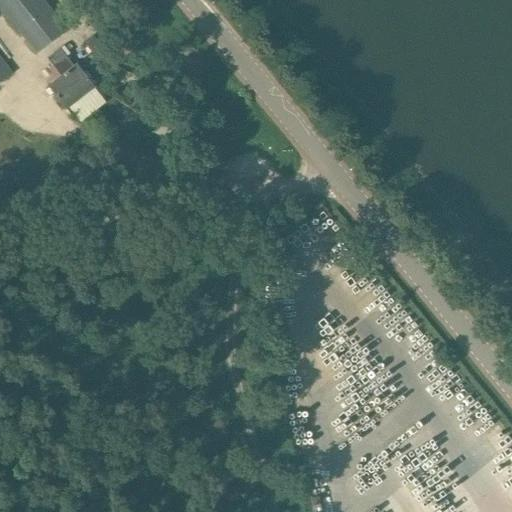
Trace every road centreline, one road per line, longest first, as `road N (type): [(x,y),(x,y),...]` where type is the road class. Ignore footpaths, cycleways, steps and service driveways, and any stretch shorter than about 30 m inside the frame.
road 1 (residential): [(511,398),(193,0)]
road 2 (unknown): [(262,200),(108,118),(6,0)]
road 3 (unknown): [(511,504),(437,388),(342,457),(350,511)]
road 4 (track): [(245,222),(229,363),(273,511)]
